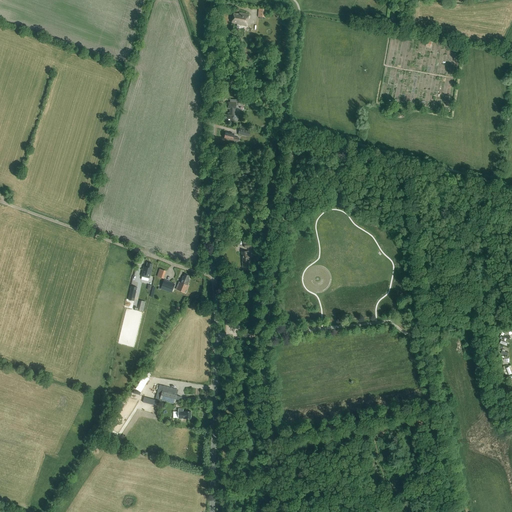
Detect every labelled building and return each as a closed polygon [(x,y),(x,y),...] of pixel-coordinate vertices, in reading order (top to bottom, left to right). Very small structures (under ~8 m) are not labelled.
[(266,17),(266,9),(258,9),(258,17),(266,17)] [(246,27),(248,15),(240,14),(240,15),(233,14),(231,23),(237,24),(236,25),(246,27)] [(225,115),(225,120),(234,121),(236,121),(237,116),(234,116),(234,109),(235,109),(235,105),(237,105),(237,100),(231,99),(231,103),(228,103),(228,109),(229,109),(229,113),(228,115),(225,115)] [(250,130),(240,128),(238,134),(248,137),(250,130)] [(224,138),(224,139),(232,141),(232,140),(238,142),(239,138),(233,137),(234,134),(232,134),(232,133),(231,134),(226,132),(225,134),(224,135),(224,136),(223,137),(224,138)] [(250,266),(248,251),(241,252),(242,262),(242,267),(250,266)] [(151,269),(152,264),(147,263),(146,268),(143,267),(141,277),(149,279),(152,269),(151,269)] [(160,268),(159,276),(166,277),(167,270),(160,268)] [(187,285),(188,283),(189,279),(188,279),(189,276),(184,274),(183,276),(180,283),(178,282),(176,289),(185,293),(189,286),(187,285)] [(163,280),(161,285),(166,287),(171,289),(173,290),(175,284),(163,280)] [(137,288),(131,286),(128,300),(134,301),(137,288)] [(499,334),(511,341),(511,339),(511,332),(510,328),(499,330),(499,334)] [(500,354),(509,356),(509,348),(499,344),(500,354)] [(501,366),(511,365),(509,356),(500,354),(501,366)] [(505,378),(511,374),(511,365),(501,366),(503,373),(505,378)] [(163,386),(159,385),(155,399),(174,404),(177,394),(162,390),(163,386)] [(178,408),(178,411),(178,418),(183,418),(183,419),(190,419),(190,411),(183,411),(183,408),(178,408)]
